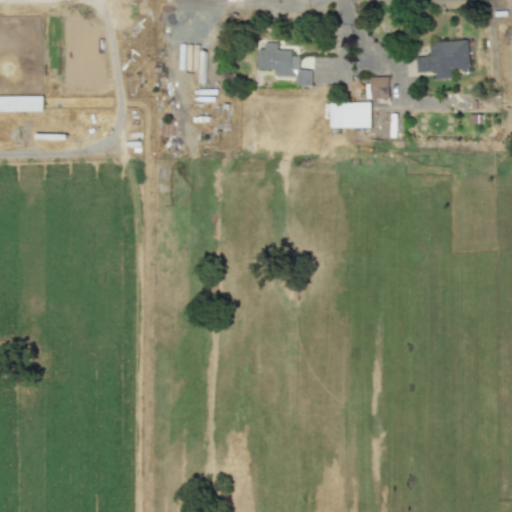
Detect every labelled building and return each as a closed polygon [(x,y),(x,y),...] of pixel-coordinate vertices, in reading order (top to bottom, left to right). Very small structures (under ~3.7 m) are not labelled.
[(258,68),(275,69),(274,75),(297,75),(296,85),(312,85),(312,69),(300,69),(300,56),(293,56),(293,49),(278,49),(278,41),(259,40),(258,68)] [(470,68),(469,40),(430,41),(431,56),(417,56),(417,72),(436,71),(436,78),(453,77),(452,68),(470,68)] [(371,77),(371,98),(390,98),(389,76),(371,77)] [(0,111),(43,111),(44,96),(0,95),(0,111)] [(371,102),(330,102),(331,127),(372,127),(371,102)]
